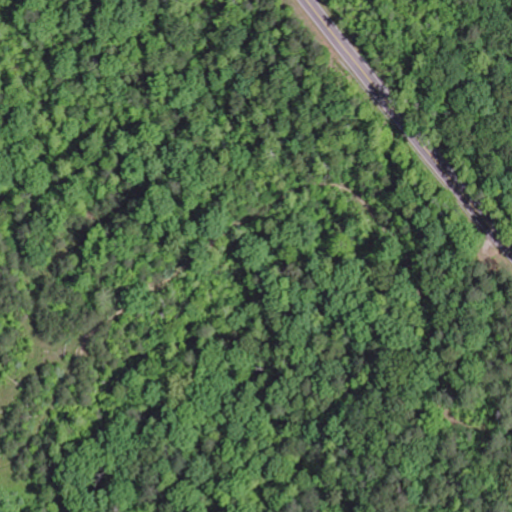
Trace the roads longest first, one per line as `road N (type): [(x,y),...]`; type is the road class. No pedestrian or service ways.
road 1 (residential): [(511,426),(481,416),(433,331),(257,266),(102,319)]
road 2 (primary): [(308,0),(511,251)]
